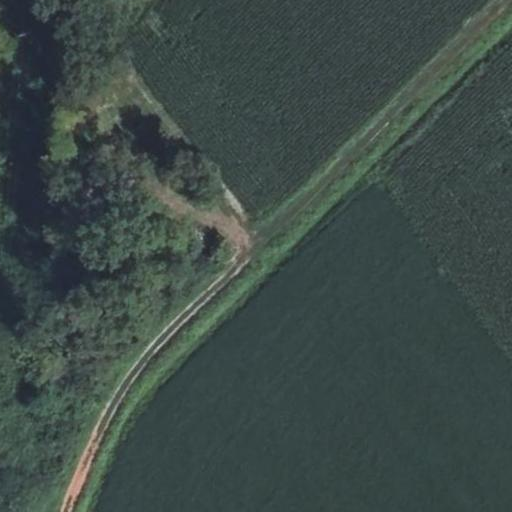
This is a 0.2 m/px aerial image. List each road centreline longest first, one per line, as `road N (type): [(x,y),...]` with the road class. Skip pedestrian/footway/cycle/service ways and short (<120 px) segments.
road 1 (track): [(73,511),(114,411),(164,336),(379,142),(511,5)]
road 2 (track): [(256,250),(143,181)]
